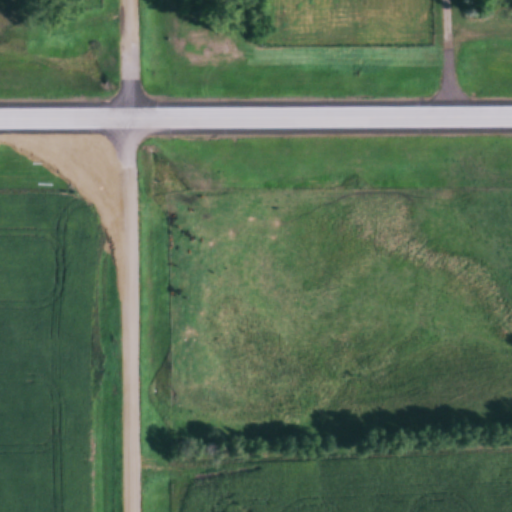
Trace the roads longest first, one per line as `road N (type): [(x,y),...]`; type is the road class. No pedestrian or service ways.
road 1 (primary): [(0,116),(511,119)]
road 2 (residential): [(130,511),(129,0)]
road 3 (residential): [(447,0),(451,120)]
